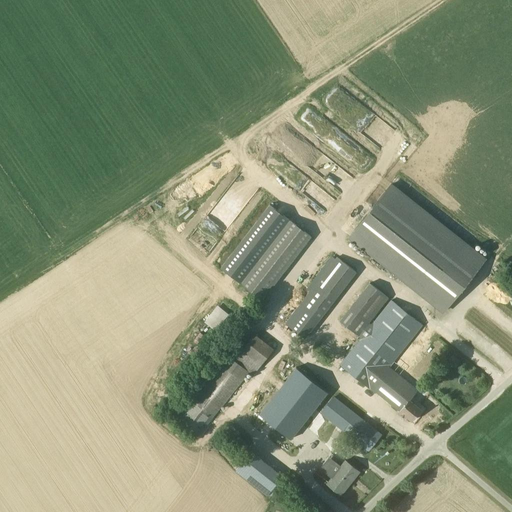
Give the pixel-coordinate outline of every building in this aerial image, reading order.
[(485,260),(390,185),(349,236),(444,312),(485,260)] [(291,221),(272,206),(240,245),(241,246),(260,260),(291,221)] [(312,238),(291,221),(260,260),(241,285),(263,302),(312,238)] [(356,272),(337,258),(311,291),(285,324),(304,338),(356,272)] [(375,393),(376,391),(392,371),(388,368),(423,325),(370,283),(340,322),(361,338),(340,365),(375,393)] [(204,321),(216,330),(229,313),(218,304),(204,321)] [(226,354),(176,418),(198,436),(249,372),(226,354)] [(296,368),(259,414),(291,440),(328,393),(296,368)] [(403,380),(392,371),(376,391),(400,411),(399,412),(406,418),(407,416),(412,421),(421,410),(409,400),(417,390),(403,380)] [(382,434),(334,397),(321,414),(369,451),(382,434)] [(283,476),(251,451),(236,471),(268,495),(283,476)] [(346,461),(328,484),(341,494),(359,472),(346,461)]
